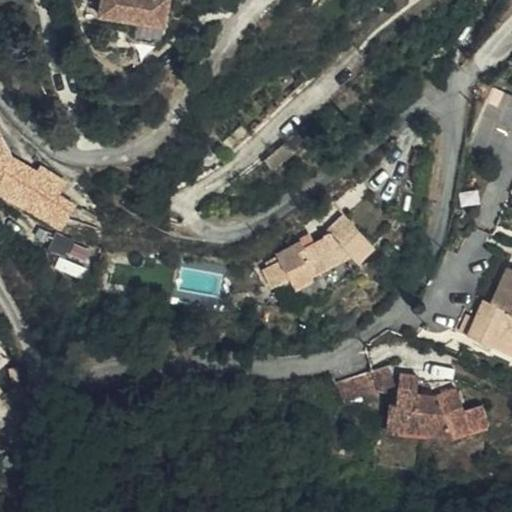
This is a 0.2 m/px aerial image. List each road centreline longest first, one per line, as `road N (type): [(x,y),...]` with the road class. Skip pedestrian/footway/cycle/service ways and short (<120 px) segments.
road 1 (residential): [(43,383),(194,362),(307,364),(365,338),(399,310),(425,270),(466,78),(511,44)]
road 2 (residential): [(0,85),(51,141),(127,150),(178,117),(253,0)]
road 3 (residential): [(92,511),(60,483),(43,383)]
